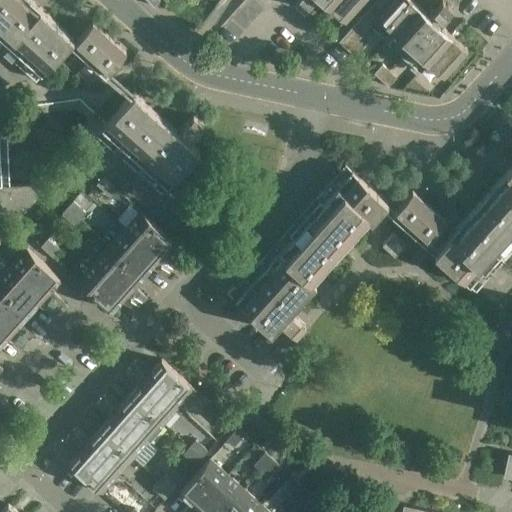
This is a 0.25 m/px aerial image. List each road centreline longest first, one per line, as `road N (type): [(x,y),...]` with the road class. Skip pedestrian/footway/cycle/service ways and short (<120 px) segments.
road 1 (residential): [(316,97),(433,121),(452,117),(507,65)]
road 2 (residential): [(316,97),(292,203),(228,269)]
road 3 (residential): [(126,347),(84,308),(0,400)]
road 4 (residential): [(222,78),(269,20),(294,20),(352,68)]
road 5 (residential): [(228,269),(98,152)]
road 6 (residential): [(126,347),(20,463)]
road 7 (residential): [(109,0),(182,62),(222,78)]
road 8 (residential): [(178,293),(282,385)]
